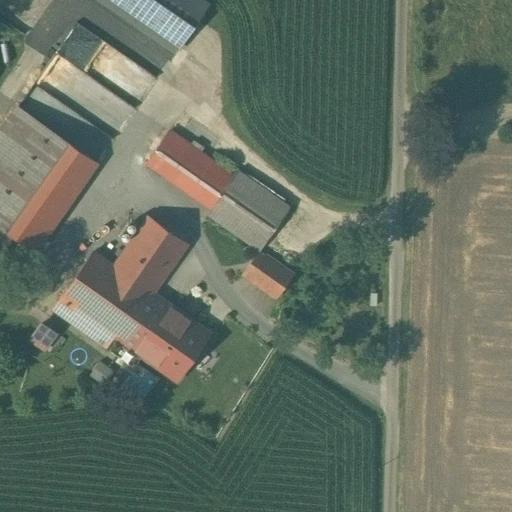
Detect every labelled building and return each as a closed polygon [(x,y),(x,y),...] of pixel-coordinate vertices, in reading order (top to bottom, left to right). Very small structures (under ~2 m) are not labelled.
[(0,0),(0,6),(29,27),(48,0),(0,0)] [(204,0),(96,0),(175,53),(209,3),(204,0)] [(136,105),(87,74),(108,40),(74,19),(34,82),(118,135),(136,105)] [(0,218),(20,233),(37,244),(102,151),(19,94),(0,122),(0,218)] [(241,171),(177,127),(155,158),(219,202),(213,211),(266,248),(299,201),(246,164),(241,171)] [(191,239),(152,212),(115,265),(90,248),(49,307),(125,359),(133,348),(176,378),(209,330),(153,292),(191,239)] [(0,253),(4,256),(20,233),(0,218),(0,253)] [(251,270),(285,294),(301,271),(266,248),(251,270)] [(40,319),(27,338),(45,350),(58,330),(40,319)]
